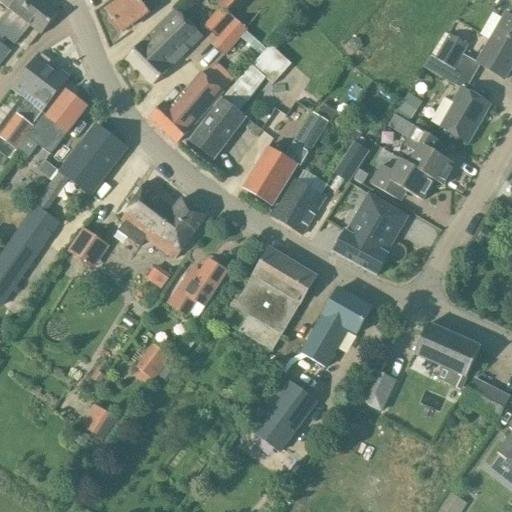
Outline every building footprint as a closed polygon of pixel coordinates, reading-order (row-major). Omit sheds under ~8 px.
[(32,0),(0,0),(0,2),(8,9),(0,18),(0,33),(3,36),(32,0)] [(60,11),(45,0),(32,0),(3,36),(16,46),(31,27),(41,35),(60,11)] [(121,0),(106,11),(122,33),(150,13),(142,3),(145,0),(121,0)] [(221,8),(233,18),(248,0),(223,0),(218,6),(221,8)] [(127,59),(154,85),(169,71),(168,70),(202,36),(177,11),(150,39),(149,38),(142,45),(142,44),(127,59)] [(477,66),(505,81),(511,69),(511,18),(506,15),(477,66)] [(212,44),(225,56),(248,31),(235,19),(212,44)] [(436,59),(454,70),(468,46),(450,35),(436,59)] [(0,65),(11,51),(0,42),(0,65)] [(0,133),(0,138),(15,150),(70,78),(39,54),(20,79),(29,85),(22,94),(34,104),(23,119),(15,113),(0,133)] [(431,56),(424,68),(449,83),(456,71),(454,70),(436,59),(431,56)] [(251,112),(244,107),(274,73),(259,59),(232,91),(221,103),(190,142),(214,160),(235,133),(243,139),(258,119),(251,113),(251,112)] [(150,119),(177,144),(224,94),(219,89),(231,76),(217,63),(205,76),(202,74),(170,108),(165,103),(150,119)] [(441,129),(466,144),(488,106),(460,89),(453,101),(456,103),(441,129)] [(408,91),(396,108),(410,118),(422,101),(408,91)] [(88,108),(67,93),(48,117),(44,114),(27,137),(51,155),(68,132),(69,133),(88,108)] [(408,135),(413,123),(394,115),(389,127),(408,135)] [(60,173),(91,196),(127,148),(96,125),(60,173)] [(435,180),(443,185),(456,164),(441,155),(447,145),(416,127),(405,146),(417,153),(410,164),(435,180)] [(243,189),(272,207),(298,165),(300,167),(315,143),(299,134),(284,157),(268,147),(243,189)] [(334,175),(347,183),(368,152),(354,143),(334,175)] [(371,183),(402,201),(408,191),(423,200),(435,180),(410,164),(401,159),(394,171),(382,165),(371,183)] [(271,216),(303,236),(327,198),(295,179),(271,216)] [(146,238),(175,260),(206,218),(181,200),(178,205),(147,183),(122,221),(125,223),(118,231),(140,247),(146,238)] [(334,253),(378,278),(389,257),(386,256),(408,218),(387,205),(385,208),(367,198),(347,234),(346,233),(334,253)] [(0,257),(0,307),(1,308),(60,223),(37,205),(0,257)] [(68,251),(95,269),(110,247),(83,229),(68,251)] [(239,332),(272,352),(301,304),(302,304),(317,278),(271,250),(236,308),(249,316),(239,332)] [(170,305),(188,317),(197,302),(205,307),(228,273),(209,261),(199,278),(190,273),(170,305)] [(146,279),(161,289),(171,276),(156,265),(146,279)] [(301,355),(327,369),(348,332),(356,336),(372,309),(338,290),(301,355)] [(383,428),(427,447),(456,389),(461,392),(481,348),(428,325),(414,357),(416,358),(383,428)] [(133,376),(149,388),(172,358),(154,344),(136,368),(139,369),(133,376)] [(159,378),(167,383),(176,370),(169,365),(159,378)] [(372,369),(357,402),(382,413),(397,381),(372,369)] [(462,402),(499,421),(511,397),(475,378),(462,402)] [(252,434),(280,455),(318,402),(290,382),(252,434)] [(119,420),(102,409),(89,431),(106,441),(119,420)] [(511,434),(499,455),(511,464),(511,425),(508,431),(511,433),(511,434)] [(439,511),(463,511),(469,503),(451,493),(439,511)]
